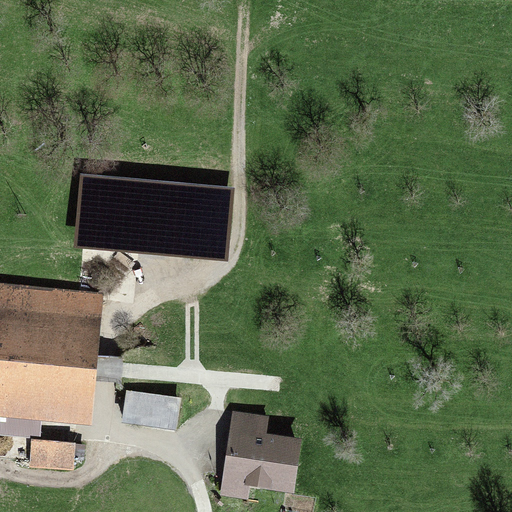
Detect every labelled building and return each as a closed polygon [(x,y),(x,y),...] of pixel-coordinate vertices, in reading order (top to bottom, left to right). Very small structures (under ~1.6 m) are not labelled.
[(80,179),(77,254),(234,262),(237,187),(80,179)] [(104,303),(0,292),(0,424),(89,434),(104,303)] [(102,360),(102,382),(122,382),(122,360),(102,360)] [(178,401),(125,394),(120,428),(173,435),(178,401)] [(268,424),(230,419),(219,501),(246,504),(247,493),(293,499),(300,443),(266,439),(268,424)] [(75,450),(28,449),(27,473),(75,474),(75,450)]
